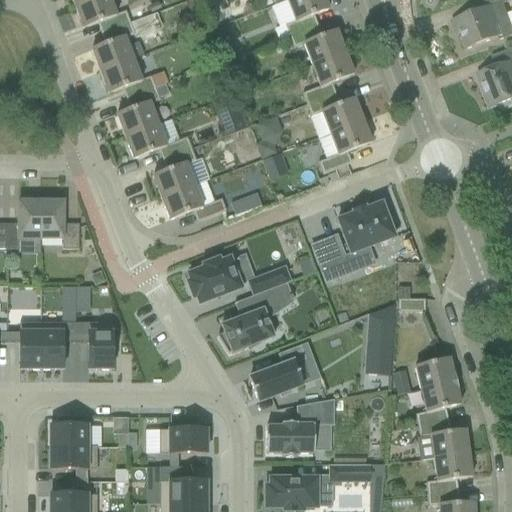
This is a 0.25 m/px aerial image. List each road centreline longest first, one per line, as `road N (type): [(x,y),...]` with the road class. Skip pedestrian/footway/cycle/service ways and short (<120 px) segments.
road 1 (residential): [(155,254),(185,252),(436,158)]
road 2 (residential): [(472,249),(459,298),(509,455),(510,511)]
road 3 (residential): [(18,404),(226,404)]
road 4 (residential): [(19,0),(32,9),(97,177)]
road 5 (residential): [(226,404),(148,280),(155,254)]
road 6 (residential): [(511,244),(471,145),(436,158)]
road 7 (tertiary): [(436,158),(393,45)]
